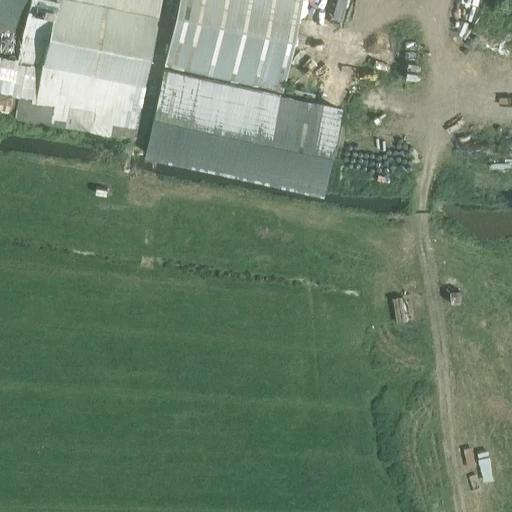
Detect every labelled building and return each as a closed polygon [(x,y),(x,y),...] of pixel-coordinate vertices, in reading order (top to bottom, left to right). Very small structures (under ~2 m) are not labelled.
[(4,41),(18,44),(27,0),(0,0),(0,59),(0,60),(4,41)] [(158,0),(27,0),(18,44),(15,61),(141,87),(158,0)] [(280,95),(299,0),(177,0),(164,70),(223,83),(280,95)] [(325,195),(343,108),(280,95),(223,83),(164,70),(145,157),(325,195)] [(31,124),(32,116),(131,134),(138,101),(0,74),(0,128),(2,129),(6,106),(14,108),(13,112),(14,112),(12,122),(31,124)]
